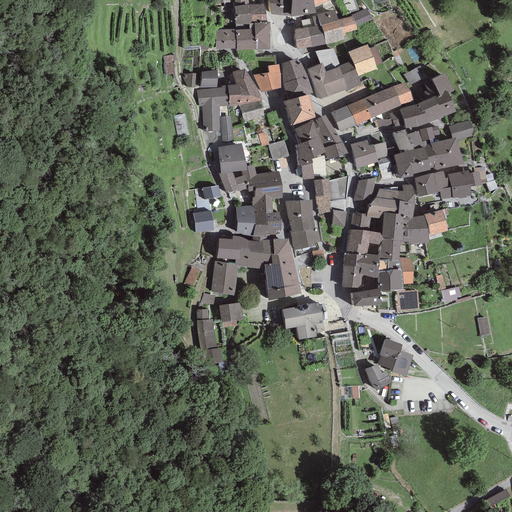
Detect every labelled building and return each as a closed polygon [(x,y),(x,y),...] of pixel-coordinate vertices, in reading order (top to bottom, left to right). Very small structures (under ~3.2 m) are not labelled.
[(316,13),(314,7),(312,0),(269,0),(271,15),(291,16),(316,13)] [(248,5),(235,6),(235,24),(251,24),(251,23),(250,5),(250,4),(248,5)] [(264,4),(250,5),(251,23),(254,23),(267,22),(264,4)] [(366,8),(351,15),(351,16),(353,16),(356,27),(372,19),(366,8)] [(316,15),(317,16),(320,25),(321,25),(326,45),(344,40),(343,37),(338,20),(334,10),(316,15)] [(315,26),(295,30),(296,49),(326,45),(321,25),(320,25),(317,16),(312,17),(315,26)] [(351,16),(338,20),(343,37),(346,36),(345,33),(357,30),(356,27),(353,16),(351,16)] [(254,29),(235,30),(236,49),(236,51),(270,50),(270,22),(254,23),(254,29)] [(235,29),(215,30),(215,49),(236,49),(235,30),(235,29)] [(352,61),(358,76),(377,69),(375,65),(369,49),(367,44),(348,52),(352,61)] [(369,49),(375,65),(382,63),(376,46),(369,49)] [(315,51),(320,64),(322,64),(325,72),(338,68),(337,67),(340,66),(334,49),(315,51)] [(176,54),(163,56),(165,75),(174,74),(172,61),(177,61),(176,54)] [(297,59),(281,64),(283,84),(288,100),(309,94),(312,93),(302,65),(297,59)] [(320,64),(307,69),(306,70),(317,99),(318,98),(319,100),(345,90),(345,91),(361,85),(358,76),(352,61),(340,66),(337,67),(338,68),(325,72),(322,64),(320,64)] [(269,73),(253,75),(261,93),(281,88),(279,64),(267,66),(269,73)] [(420,66),(404,75),(410,86),(426,77),(420,66)] [(245,69),(232,72),(235,85),(227,85),(229,106),(238,105),(260,100),(262,100),(258,90),(245,69)] [(217,70),(201,72),(200,88),(217,87),(217,70)] [(182,77),(187,87),(194,88),(196,73),(182,74),(182,77)] [(445,73),(432,79),(440,95),(441,97),(449,94),(454,91),(445,73)] [(435,93),(427,78),(414,84),(421,100),(435,93)] [(405,83),(392,86),(400,105),(413,100),(405,83)] [(229,106),(227,85),(221,86),(222,88),(196,90),(199,106),(202,106),(203,131),(219,131),(219,107),(229,106)] [(392,86),(363,99),(371,118),(401,105),(400,105),(392,86)] [(288,100),(283,101),(290,126),(315,118),(309,94),(288,100)] [(456,113),(449,94),(441,97),(440,95),(435,97),(441,118),(456,113)] [(417,104),(399,109),(399,111),(406,128),(417,127),(424,124),(441,118),(435,97),(417,104)] [(363,99),(347,106),(356,125),(371,118),(363,99)] [(260,100),(238,105),(244,122),(264,116),(260,100)] [(347,106),(331,113),(340,132),(356,125),(347,106)] [(406,128),(399,111),(390,114),(392,119),(397,132),(405,129),(406,128)] [(324,152),(328,160),(348,153),(324,115),(312,121),(325,152),(324,152)] [(231,116),(220,117),(222,142),(233,141),(231,116)] [(192,139),(187,118),(177,120),(182,141),(192,139)] [(392,119),(375,120),(379,132),(392,133),(397,132),(392,119)] [(470,120),(449,126),(452,139),(456,137),(457,140),(474,135),(470,120)] [(312,121),(294,129),(301,143),(296,145),(300,167),(301,166),(303,180),(314,179),(311,158),(324,152),(325,152),(312,121)] [(432,127),(419,129),(422,141),(435,138),(434,136),(440,135),(438,126),(432,128),(432,127)] [(397,132),(392,133),(400,153),(414,150),(424,147),(424,145),(427,145),(425,141),(422,142),(418,131),(407,135),(405,129),(397,132)] [(424,145),(424,147),(430,168),(434,167),(435,170),(463,163),(457,140),(456,137),(452,139),(427,145),(424,145)] [(367,140),(350,144),(356,168),(377,162),(378,162),(377,159),(374,145),(373,144),(369,145),(367,140)] [(284,141),(268,145),(272,161),(289,156),(284,141)] [(387,142),(374,145),(377,159),(389,156),(390,156),(387,142)] [(241,144),(217,148),(221,174),(232,173),(232,171),(241,171),(248,170),(247,166),(241,144)] [(400,153),(394,155),(400,179),(413,176),(412,174),(430,170),(430,168),(424,147),(414,150),(400,153)] [(392,167),(389,156),(377,159),(378,162),(377,162),(379,170),(380,170),(389,168),(392,167)] [(279,171),(256,174),(254,165),(247,166),(248,170),(241,171),(243,176),(244,176),(248,189),(248,191),(254,191),(254,198),(252,198),(251,207),(254,213),(266,213),(272,213),(272,199),(283,198),(279,171)] [(392,179),(389,168),(380,170),(382,181),(392,179)] [(474,172),(470,173),(473,186),(482,185),(481,183),(487,183),(484,168),(473,168),(474,172)] [(448,175),(451,174),(450,170),(433,174),(433,173),(415,178),(418,196),(440,192),(441,199),(453,198),(448,175)] [(448,175),(453,198),(471,195),(469,186),(473,186),(470,173),(469,170),(451,174),(448,175)] [(221,174),(218,175),(226,193),(237,191),(237,192),(248,189),(244,176),(243,176),(234,178),(232,173),(221,174)] [(348,176),(329,181),(330,195),(329,195),(329,201),(346,199),(348,176)] [(375,178),(358,181),(352,200),(354,208),(367,211),(375,178)] [(328,179),(314,181),(316,205),(317,205),(318,214),(330,212),(329,201),(329,195),(330,195),(329,181),(328,179)] [(413,217),(414,204),(415,184),(402,185),(403,191),(399,191),(399,201),(398,214),(413,217)] [(399,201),(399,191),(379,189),(376,198),(370,205),(367,214),(366,216),(371,217),(383,219),(384,212),(398,214),(399,201)] [(220,190),(206,191),(207,202),(221,201),(220,190)] [(312,200),(285,201),(286,209),(291,231),(291,233),(315,228),(313,216),(312,200)] [(251,207),(235,207),(236,232),(252,236),(254,237),(254,225),(254,213),(251,207)] [(346,212),(332,210),(331,225),(344,227),(346,212)] [(442,210),(424,214),(424,216),(429,236),(448,231),(442,210)] [(398,214),(384,212),(383,219),(382,234),(381,239),(400,240),(400,242),(408,241),(408,245),(429,243),(429,236),(424,216),(413,217),(398,214)] [(210,213),(190,215),(191,233),(212,231),(210,213)] [(257,237),(266,237),(266,213),(254,213),(254,225),(254,237),(257,237)] [(272,213),(266,213),(266,237),(276,237),(276,230),(280,230),(280,213),(272,213)] [(367,214),(352,213),(350,230),(369,232),(371,217),(366,216),(367,214)] [(291,233),(291,231),(290,231),(293,250),(315,246),(314,244),(321,242),(318,227),(315,228),(291,233)] [(381,239),(382,234),(369,232),(350,230),(348,229),(345,253),(362,255),(367,255),(368,243),(381,245),(381,239)] [(232,239),(219,238),(217,258),(235,259),(235,264),(238,265),(238,266),(265,269),(264,265),(272,264),(271,254),(274,254),(273,240),(266,240),(261,240),(261,241),(252,241),(249,241),(248,238),(240,237),(232,236),(232,239)] [(264,265),(265,269),(269,300),(300,294),(288,239),(273,240),(274,254),(271,254),(272,264),(264,265)] [(399,257),(400,242),(400,240),(381,239),(381,245),(379,256),(378,260),(388,260),(388,262),(399,261),(399,257)] [(345,253),(344,253),(342,287),(360,288),(360,277),(362,255),(345,253)] [(367,255),(362,255),(360,277),(362,277),(378,278),(378,272),(388,272),(388,262),(388,260),(378,260),(379,256),(367,255)] [(411,258),(399,257),(399,261),(403,284),(413,283),(411,258)] [(395,290),(403,290),(403,284),(399,261),(388,262),(388,272),(378,272),(378,278),(378,289),(378,292),(380,291),(395,290)] [(235,264),(215,262),(210,292),(233,296),(238,266),(238,265),(235,264)] [(202,273),(195,269),(186,283),(193,287),(202,273)] [(460,288),(442,291),(444,303),(462,300),(460,288)] [(381,305),(380,291),(378,292),(378,289),(350,294),(351,305),(354,305),(354,307),(381,305)] [(405,289),(403,290),(395,290),(397,311),(419,310),(418,290),(405,291),(405,289)] [(214,296),(203,293),(201,303),(213,305),(214,296)] [(240,302),(218,306),(222,329),(237,326),(236,321),(243,320),(240,302)] [(297,307),(282,310),(286,329),(296,327),(299,340),(316,336),(314,325),(322,323),(322,321),(328,320),(325,304),(319,305),(318,302),(308,304),(307,304),(297,306),(297,307)] [(208,309),(196,310),(197,321),(197,332),(200,352),(203,351),(205,365),(223,363),(220,348),(217,349),(213,329),(212,320),(208,319),(208,309)] [(485,317),(476,319),(480,337),(489,335),(485,317)] [(403,345),(385,338),(379,356),(380,356),(378,365),(390,369),(389,372),(405,377),(413,356),(400,351),(403,345)] [(377,364),(365,370),(370,381),(377,390),(391,382),(386,371),(381,373),(377,364)] [(510,497),(506,490),(483,502),(486,509),(510,497)]
